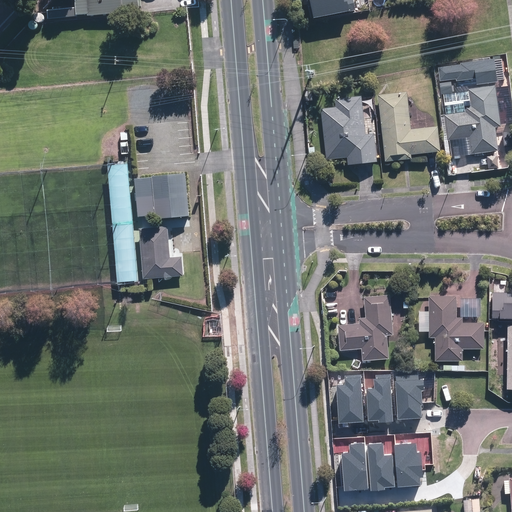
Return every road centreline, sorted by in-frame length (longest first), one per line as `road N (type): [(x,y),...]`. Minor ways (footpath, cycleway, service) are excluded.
road 1 (primary): [(284,240),(306,511)]
road 2 (primary): [(272,511),(250,242)]
road 3 (primary): [(247,217),(230,0)]
road 4 (primary): [(264,0),(280,215)]
road 5 (residential): [(280,215),(420,207)]
road 6 (residential): [(423,238),(284,240)]
